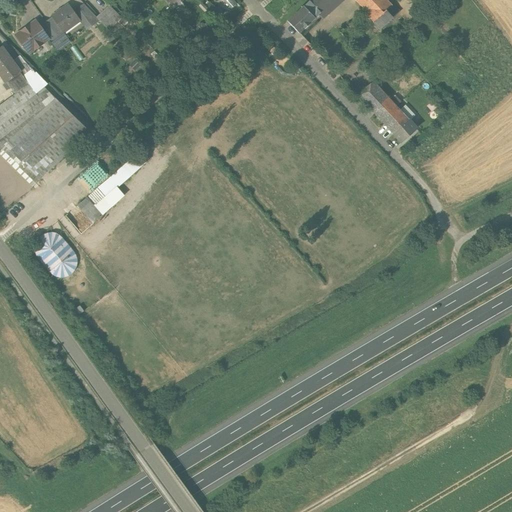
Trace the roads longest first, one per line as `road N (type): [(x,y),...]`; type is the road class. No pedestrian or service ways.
road 1 (motorway): [(511,270),(103,511)]
road 2 (motorway): [(158,511),(511,300)]
road 3 (residential): [(245,0),(415,179),(459,242)]
road 4 (unclassified): [(191,511),(0,250)]
